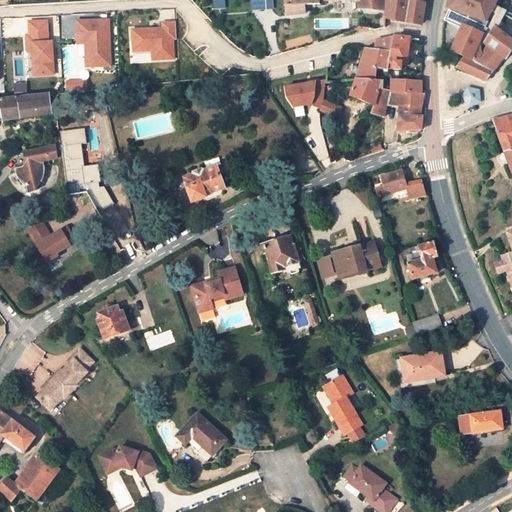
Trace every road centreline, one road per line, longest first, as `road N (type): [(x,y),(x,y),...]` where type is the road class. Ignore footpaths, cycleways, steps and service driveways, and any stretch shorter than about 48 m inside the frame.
road 1 (residential): [(24,329),(246,206),(432,143)]
road 2 (tertiary): [(511,355),(480,299),(441,197),(432,143)]
road 3 (residential): [(303,64),(361,33),(432,34)]
